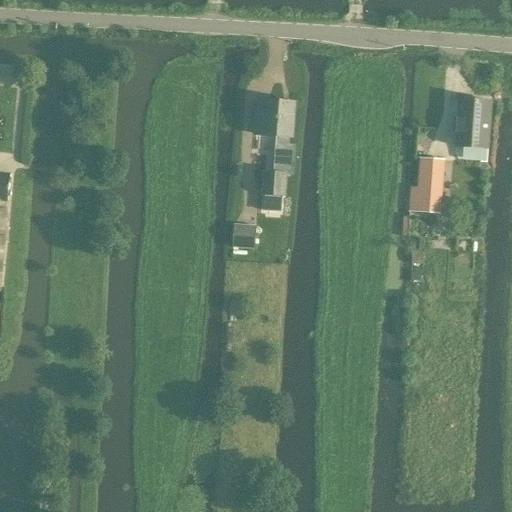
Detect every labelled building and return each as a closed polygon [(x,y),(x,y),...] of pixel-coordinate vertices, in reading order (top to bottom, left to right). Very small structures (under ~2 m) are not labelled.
[(278,145),(276,172),(263,171),(261,193),(264,193),(262,209),(279,211),(281,195),(284,195),(286,174),(293,175),(296,147),(289,146),(289,135),(292,135),(294,101),(258,99),(256,135),(276,136),(276,145),(278,145)] [(491,101),(458,99),(454,146),(487,149),(491,101)] [(417,185),(417,190),(442,192),(442,187),(443,185),(445,160),(424,158),(419,158),(417,185)] [(11,176),(0,174),(0,269),(6,202),(8,203),(11,176)] [(410,212),(440,215),(442,192),(411,189),(410,212)] [(234,248),(255,249),(256,226),(235,226),(234,248)]
